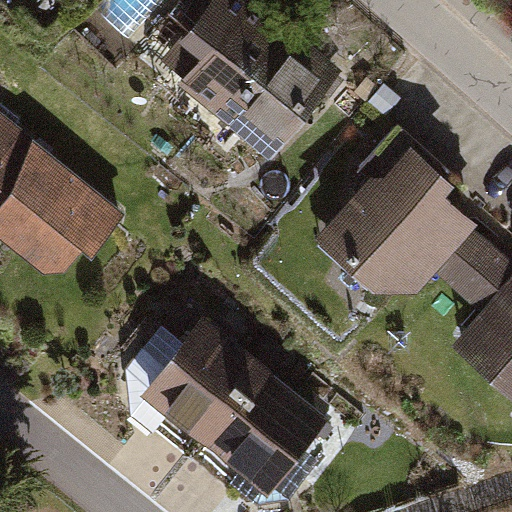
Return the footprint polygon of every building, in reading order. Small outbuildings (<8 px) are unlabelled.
[(120,42),(156,0),(108,0),(93,18),(120,42)] [(334,69),(247,0),(178,0),(163,20),(182,35),(153,72),(262,159),(334,69)] [(0,260),(45,299),(115,219),(0,119),(0,260)] [(359,188),(305,247),(334,274),(390,324),(430,279),(470,234),(442,209),(459,189),(395,132),(351,181),(359,188)] [(511,413),(511,271),(470,234),(430,279),(476,321),(446,354),(511,413)] [(333,406),(205,309),(140,396),(268,492),(333,406)]
